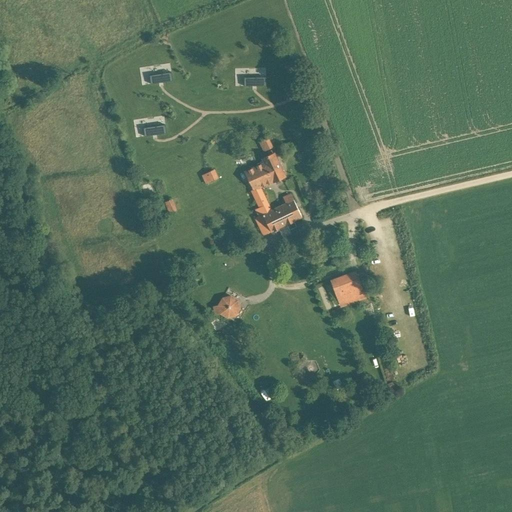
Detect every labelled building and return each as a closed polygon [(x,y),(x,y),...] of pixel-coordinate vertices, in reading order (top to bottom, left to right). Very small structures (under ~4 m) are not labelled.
[(241,65),(240,75),(256,76),(257,66),(241,65)] [(155,66),(155,76),(173,78),(174,67),(155,66)] [(142,121),(141,132),(163,133),(164,123),(142,121)] [(270,137),(259,140),(263,151),(273,147),(270,137)] [(285,176),(274,153),(263,158),(264,162),(244,171),(255,188),(253,189),(251,190),(263,214),(255,218),(263,235),(286,224),(289,229),(295,226),(293,221),(302,216),(291,193),(283,197),(286,203),(271,210),(260,187),(273,181),(274,181),(285,176)] [(219,179),(215,169),(202,175),(206,184),(219,179)] [(177,211),(173,199),(165,202),(169,213),(177,211)] [(340,301),(355,296),(356,300),(365,297),(364,292),(363,292),(356,273),(332,281),(340,301)] [(241,308),(238,299),(231,295),(222,297),(218,305),(212,306),(215,315),(220,314),(227,318),(236,316),(241,308)] [(361,340),(362,347),(371,346),(370,338),(361,340)]
